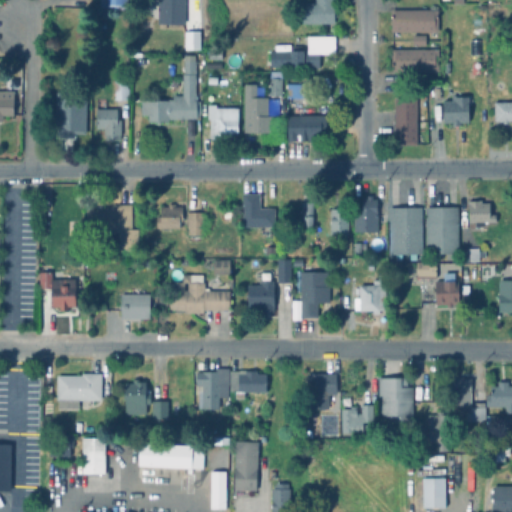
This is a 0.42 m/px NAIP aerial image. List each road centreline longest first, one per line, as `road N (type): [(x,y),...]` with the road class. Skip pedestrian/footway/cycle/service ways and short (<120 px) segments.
road 1 (residential): [(511,166),(0,170)]
road 2 (residential): [(511,348),(48,343)]
road 3 (residential): [(365,0),(368,169)]
